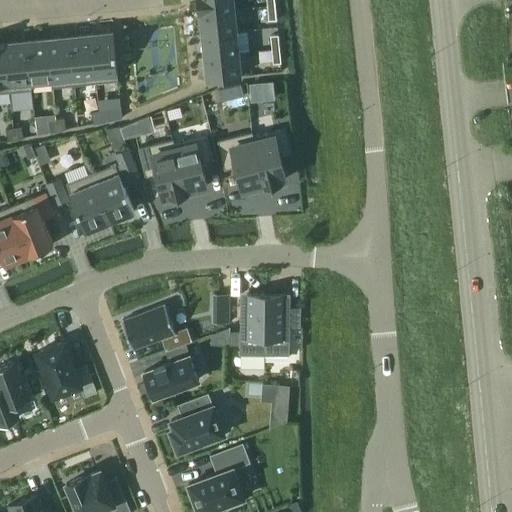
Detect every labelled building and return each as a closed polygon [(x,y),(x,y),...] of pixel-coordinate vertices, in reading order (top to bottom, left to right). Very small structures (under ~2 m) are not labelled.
[(234,9),(233,0),(197,0),(199,12),(234,9)] [(274,19),(273,5),(265,6),(266,20),(274,19)] [(236,30),(234,9),(199,12),(201,34),(236,30)] [(239,52),(236,30),(201,34),(203,55),(239,52)] [(117,80),(112,32),(90,34),(95,82),(117,80)] [(95,82),(90,34),(68,36),(73,85),(95,82)] [(278,48),(276,34),(268,35),(270,49),(278,48)] [(73,85),(68,36),(47,38),(52,87),(73,85)] [(52,87),(47,38),(26,41),(30,89),(31,89),(30,80),(50,78),(51,87),(52,87)] [(30,89),(26,41),(4,43),(9,91),(30,89)] [(0,91),(9,91),(4,43),(0,43),(0,91)] [(279,62),(278,48),(270,49),(271,63),(279,62)] [(241,74),(239,52),(203,55),(205,78),(241,74)] [(108,120),(106,108),(98,110),(100,122),(108,120)] [(100,122),(98,110),(90,112),(92,123),(100,122)] [(63,117),(55,119),(58,130),(65,129),(63,117)] [(58,130),(55,119),(47,120),(50,132),(58,130)] [(124,137),(135,134),(132,122),(120,127),(124,137)] [(20,125),(13,127),(15,139),(23,137),(20,125)] [(15,139),(13,127),(5,129),(7,140),(15,139)] [(273,136),(253,141),(263,183),(285,178),(279,155),(291,152),(285,128),(272,131),(273,136)] [(195,144),(174,149),(185,191),(206,185),(201,162),(212,159),(206,136),(194,139),(195,144)] [(231,141),(218,145),(224,168),(235,166),(241,189),(263,183),(253,141),(232,146),(231,141)] [(28,158),(35,155),(31,144),(24,147),(28,158)] [(114,163),(90,173),(109,221),(134,211),(123,185),(127,184),(140,179),(127,147),(115,152),(118,162),(114,163)] [(153,149),(140,152),(146,176),(157,173),(162,196),(185,191),(174,149),(154,154),(153,149)] [(90,173),(65,183),(85,231),(109,221),(90,173)] [(59,177),(46,182),(55,204),(67,199),(59,177)] [(45,191),(9,205),(28,254),(52,244),(42,218),(54,213),(45,191)] [(9,205),(0,208),(0,254),(3,263),(28,254),(9,205)] [(247,300),(239,299),(239,330),(239,344),(239,354),(264,354),(264,294),(247,294),(247,300)] [(282,294),(264,294),(264,354),(288,354),(289,325),(298,325),(298,326),(300,326),(300,306),(299,306),(298,308),(289,307),(289,300),(282,300),(282,294)] [(153,307),(122,319),(122,321),(129,338),(132,348),(161,337),(165,350),(185,342),(191,340),(186,326),(174,330),(164,303),(163,304),(153,307)] [(239,344),(239,330),(229,330),(229,340),(229,344),(239,344)] [(96,391),(86,363),(74,367),(64,340),(36,351),(53,395),(80,384),(84,396),(96,391)] [(169,361),(143,371),(152,395),(198,378),(185,342),(165,350),(164,350),(169,361)] [(0,364),(0,424),(10,420),(5,408),(29,399),(14,359),(0,364)] [(169,429),(177,450),(207,438),(208,442),(221,437),(219,434),(223,432),(212,404),(207,391),(177,403),(181,415),(170,420),(173,428),(169,429)] [(295,391),(281,391),(281,416),(296,416),(295,391)] [(216,472),(187,483),(198,511),(201,511),(226,503),(227,507),(241,502),(239,498),(243,496),(233,468),(250,461),(242,442),(209,454),(216,472)] [(84,475),(66,482),(78,511),(91,511),(111,504),(114,511),(129,511),(118,484),(107,489),(99,469),(84,475)] [(37,492),(8,504),(10,511),(59,511),(59,510),(52,511),(50,511),(48,506),(43,508),(37,492)]
